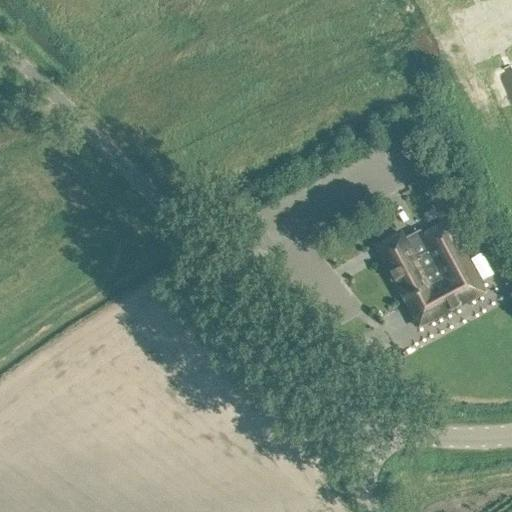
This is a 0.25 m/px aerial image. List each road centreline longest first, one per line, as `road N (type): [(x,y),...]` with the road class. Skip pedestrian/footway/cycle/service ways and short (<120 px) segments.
road 1 (unclassified): [(353,417),(278,354),(156,201),(0,45)]
road 2 (unclassified): [(353,417),(445,435),(511,433)]
